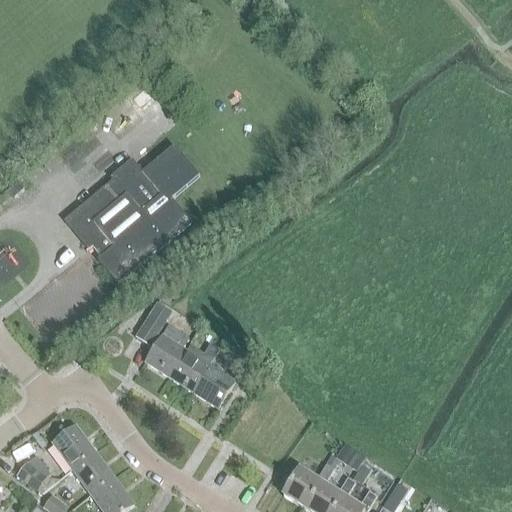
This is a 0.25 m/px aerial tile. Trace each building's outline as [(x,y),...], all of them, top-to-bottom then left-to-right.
[(73,228),(91,249),(101,260),(97,264),(117,288),(191,226),(171,203),(199,179),(174,149),(142,176),(134,166),(64,224),(69,231),(73,228)] [(14,200),(24,192),(17,185),(8,193),(14,200)] [(171,316),(157,307),(135,342),(148,351),(171,316)] [(144,366),(169,382),(186,355),(183,353),(188,344),(168,331),(162,340),(161,339),(144,366)] [(169,382),(193,397),(210,370),(208,369),(217,355),(209,350),(200,364),(186,355),(169,382)] [(210,370),(193,397),(217,413),(235,386),(210,370)] [(52,447),(71,474),(95,456),(75,430),(52,447)] [(336,462),(344,467),(353,454),(344,448),(336,462)] [(71,474),(91,499),(114,482),(95,456),(71,474)] [(15,480),(36,495),(47,481),(26,465),(15,480)] [(282,499),(302,511),(305,511),(321,487),(324,488),(333,473),(325,468),(316,483),(299,473),(282,499)] [(361,469),(353,483),(361,488),(370,475),(361,469)] [(114,482),(91,499),(100,511),(128,511),(133,509),(114,482)] [(305,511),(334,511),(342,500),(345,502),(355,486),(347,482),(337,497),(324,488),(321,487),(305,511)] [(345,502),(342,500),(334,511),(368,511),(376,500),(368,495),(359,510),(345,502)] [(42,511),(67,511),(68,511),(51,499),(42,511)] [(382,510),(384,511),(395,511),(399,507),(388,500),(382,510)]
